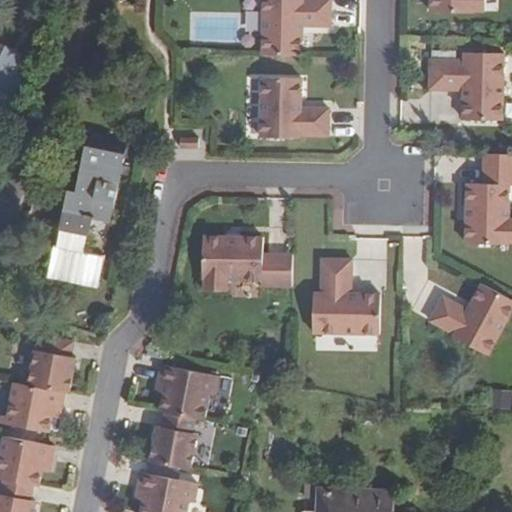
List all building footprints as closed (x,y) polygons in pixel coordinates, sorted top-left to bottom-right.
[(262,0),(262,55),(302,56),(302,32),(299,32),(299,26),(302,26),(330,26),(330,0),(262,0)] [(430,0),(430,12),(473,13),(473,11),(486,11),(486,0),(430,0)] [(5,46),(0,57),(0,72),(12,78),(22,55),(5,46)] [(463,61),(429,60),(429,90),(463,90),(466,90),(466,95),(463,98),(463,120),(502,120),(504,54),(463,53),(463,61)] [(302,101),(299,101),(299,96),(302,93),(303,71),(262,71),(261,138),(301,138),(302,130),(336,131),(336,102),(302,101)] [(0,72),(0,105),(9,110),(21,83),(12,78),(0,72)] [(199,138),(181,138),(181,149),(199,149),(199,138)] [(91,218),(109,220),(124,149),(86,141),(75,194),(67,194),(59,229),(86,234),(91,218)] [(469,219),(466,221),(465,244),(508,244),(508,243),(511,242),(511,219),(508,219),(509,185),(511,185),(511,154),(484,154),(483,184),(466,184),(466,206),(469,209),(469,219)] [(86,234),(59,229),(57,239),(54,239),(47,276),(96,287),(103,255),(83,251),(86,234)] [(262,287),(293,288),(293,255),(263,255),(264,238),(241,237),(238,241),(229,241),(227,237),(204,237),(202,281),(205,281),(204,293),(227,293),(228,280),(262,281),(262,287)] [(352,261),(321,261),(321,294),(314,294),(313,334),(381,335),(381,295),(359,295),(356,297),(351,297),(351,295),(352,261)] [(511,307),(511,299),(487,286),(476,306),(479,308),(476,314),(472,313),(447,299),(434,323),(453,334),(452,336),(487,354),(511,307)] [(74,341),(45,336),(42,351),(37,350),(30,385),(65,392),(70,393),(77,358),(71,356),(74,341)] [(214,376),(163,365),(160,381),(166,382),(164,393),(161,411),(166,412),(191,418),(200,419),(205,393),(211,394),(214,376)] [(166,382),(160,381),(158,392),(164,393),(166,382)] [(62,408),(65,392),(30,385),(16,382),(9,417),(1,415),(0,417),(0,422),(50,432),(53,416),(55,406),(62,408)] [(62,408),(55,406),(53,416),(60,418),(62,408)] [(196,433),(188,432),(191,418),(166,412),(163,428),(157,426),(150,461),(190,469),(196,433)] [(55,446),(1,436),(0,440),(0,478),(1,479),(34,485),(40,486),(43,470),(44,460),(52,462),(55,446)] [(52,462),(44,460),(43,470),(50,472),(52,462)] [(192,503),(196,484),(141,473),(138,489),(145,490),(143,501),(141,511),(184,511),(187,501),(192,503)] [(34,485),(1,479),(0,484),(0,511),(34,511),(36,501),(31,500),(34,485)] [(138,489),(136,499),(143,501),(145,490),(138,489)] [(317,491),(316,511),(339,511),(344,491),(317,491)] [(354,511),(359,491),(344,491),(339,511),(354,511)] [(354,511),(388,511),(389,492),(359,491),(354,511)]
